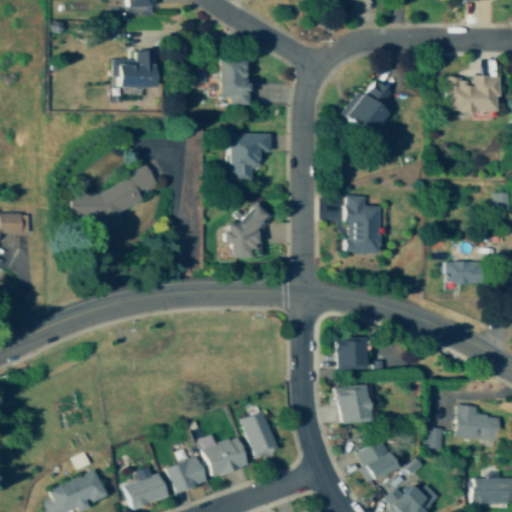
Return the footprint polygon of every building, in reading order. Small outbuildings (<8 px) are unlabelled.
[(121,0),(121,9),(146,9),(146,0),(121,0)] [(149,51),(137,51),(137,65),(112,65),(112,89),(149,89),(149,51)] [(211,99),(221,99),(221,106),(241,106),(241,81),(237,81),(237,60),(211,60),(211,99)] [(492,116),(492,77),(441,77),(441,115),(492,116)] [(372,108),(385,94),(369,81),(336,119),(359,138),(380,115),(372,108)] [(223,181),(245,181),(245,169),(253,169),(253,152),(264,152),(264,134),(222,134),(223,181)] [(69,194),(69,221),(92,221),(97,230),(118,230),(117,211),(136,202),(136,191),(151,185),(141,162),(120,171),(121,182),(96,194),(69,194)] [(507,190),(491,190),(492,207),(508,206),(507,190)] [(359,197),(339,196),(336,253),(371,255),(374,208),(359,207),(359,197)] [(222,259),(255,260),(256,207),(240,207),(239,225),(218,224),(218,247),(222,247),(222,259)] [(0,233),(17,234),(17,213),(0,213),(0,233)] [(440,284),(490,284),(490,262),(440,262),(440,284)] [(360,369),(359,336),(329,337),(329,369),(360,369)] [(331,387),(335,424),(366,420),(362,384),(331,387)] [(492,440),(493,416),(471,414),(472,405),(452,404),(450,438),(492,440)] [(247,457),(270,450),(258,411),(235,418),(247,457)] [(436,428),(421,429),(422,448),(437,447),(436,428)] [(239,466),(231,437),(196,447),(204,475),(239,466)] [(390,465),(375,439),(351,452),(365,479),(390,465)] [(198,482),(190,456),(159,466),(167,492),(198,482)] [(42,487),(46,498),(39,501),(43,511),(59,511),(100,498),(90,471),(42,487)] [(117,485),(125,507),(159,495),(151,473),(117,485)] [(511,478),(467,478),(467,502),(511,502),(511,478)] [(403,482),(382,502),(391,511),(415,511),(433,496),(421,484),(412,492),(403,482)]
